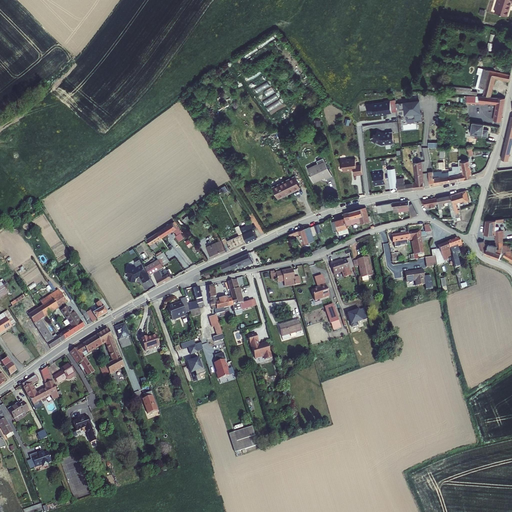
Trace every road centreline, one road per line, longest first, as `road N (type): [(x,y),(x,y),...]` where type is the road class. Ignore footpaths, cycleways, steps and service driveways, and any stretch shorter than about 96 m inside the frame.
road 1 (residential): [(185,276),(192,284),(305,260),(423,218)]
road 2 (residential): [(0,392),(185,276)]
road 3 (residential): [(185,276),(368,199)]
road 4 (track): [(118,0),(76,55),(0,121)]
